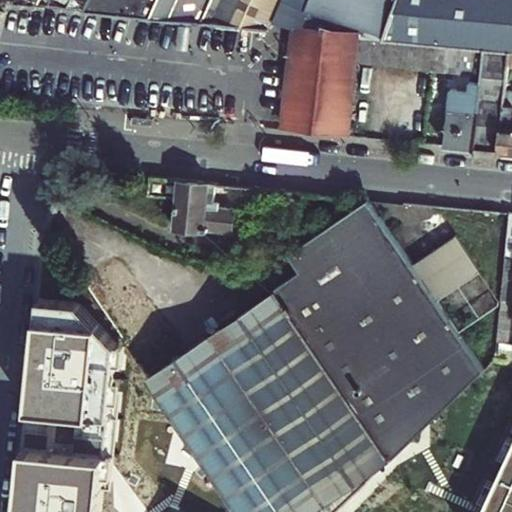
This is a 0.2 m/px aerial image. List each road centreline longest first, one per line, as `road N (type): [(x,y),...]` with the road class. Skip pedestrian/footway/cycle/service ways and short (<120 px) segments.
road 1 (residential): [(27,136),(511,186)]
road 2 (unknown): [(192,511),(17,238)]
road 3 (residential): [(0,401),(27,136)]
